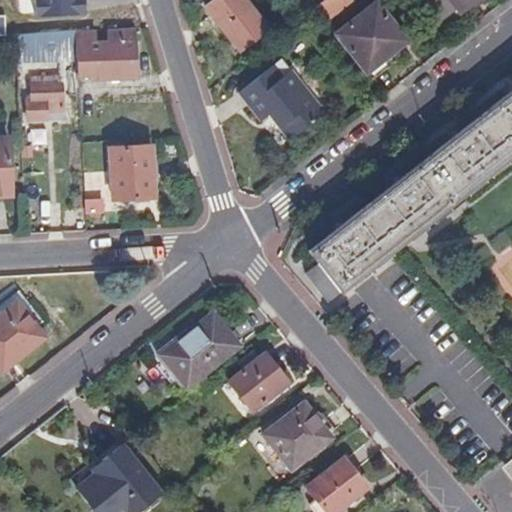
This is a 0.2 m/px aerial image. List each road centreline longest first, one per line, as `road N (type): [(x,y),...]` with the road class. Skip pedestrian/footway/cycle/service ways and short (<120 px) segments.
road 1 (residential): [(466,511),(238,243)]
road 2 (residential): [(511,25),(238,243)]
road 3 (residential): [(0,428),(238,243)]
road 4 (residential): [(238,243),(160,0)]
road 5 (residential): [(0,258),(238,243)]
